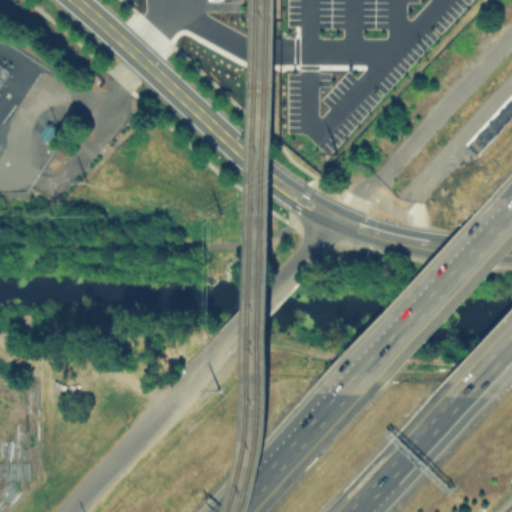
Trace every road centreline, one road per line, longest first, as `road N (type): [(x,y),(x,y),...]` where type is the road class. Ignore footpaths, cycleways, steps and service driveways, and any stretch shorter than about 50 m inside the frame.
road 1 (motorway): [(511,216),(342,399)]
road 2 (tertiary): [(74,0),(244,155)]
road 3 (residential): [(297,268),(182,389)]
road 4 (residential): [(182,389),(70,511)]
road 5 (motorway): [(342,399),(237,511)]
